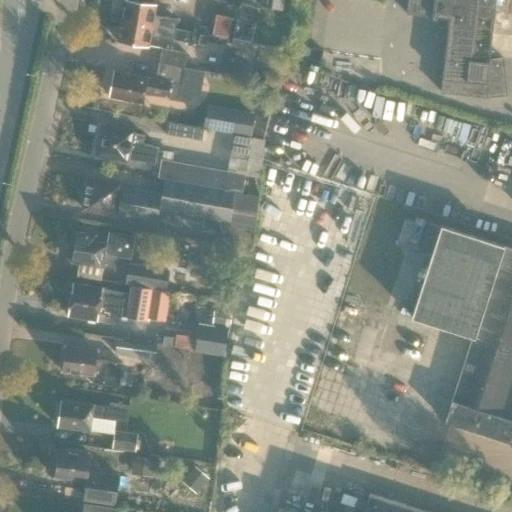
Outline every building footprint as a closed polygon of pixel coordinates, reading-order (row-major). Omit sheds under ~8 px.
[(175,30),(177,18),(154,14),(156,4),(131,0),(124,0),(122,21),(175,30)] [(260,0),(259,5),(282,10),(283,0),(260,0)] [(507,94),(504,57),(490,59),(496,0),(407,0),(407,13),(449,18),(441,91),(487,96),(507,94)] [(259,8),(239,3),(231,44),(251,48),(259,8)] [(207,35),(175,30),(122,21),(119,40),(149,45),(151,35),(206,43),(207,35)] [(184,69),(187,53),(163,48),(160,64),(184,69)] [(204,73),(184,69),(160,64),(157,79),(114,71),(112,81),(110,86),(111,91),(109,96),(143,103),(145,93),(198,103),(204,73)] [(204,127),(250,136),(254,113),(208,105),(204,127)] [(203,129),(168,122),(166,134),(201,140),(203,129)] [(128,157),(156,162),(159,146),(143,143),(144,134),(103,126),(102,130),(99,135),(100,139),(97,154),(127,160),(128,157)] [(245,174),(258,176),(265,140),(233,134),(227,170),(162,158),(158,177),(242,192),(245,174)] [(258,197),(235,193),(164,180),(162,194),(123,187),(119,203),(116,202),(119,185),(89,180),(88,183),(86,188),(87,193),(84,209),(113,214),(114,212),(118,213),(117,214),(157,221),(159,210),(165,209),(204,217),(201,230),(227,235),(226,246),(249,249),(253,226),(258,197)] [(504,245),(442,225),(413,316),(476,337),(455,402),(453,401),(447,422),(448,422),(448,421),(511,441),(511,248),(504,246),(504,245)] [(131,258),(135,236),(109,231),(107,244),(95,241),(96,235),(77,232),(72,262),(114,269),(117,255),(131,258)] [(168,270),(137,265),(132,268),(129,268),(127,281),(165,288),(168,270)] [(130,293),(103,288),(73,283),(73,287),(71,288),(70,294),(71,297),(68,315),(98,320),(99,310),(103,311),(103,312),(149,320),(149,318),(165,321),(170,292),(131,285),(130,293)] [(227,311),(214,310),(212,325),(225,327),(227,311)] [(199,324),(195,351),(224,356),(229,329),(199,324)] [(176,338),(165,336),(163,345),(175,346),(176,338)] [(156,345),(117,340),(115,352),(155,357),(156,345)] [(119,386),(122,361),(97,358),(98,349),(66,345),(63,370),(94,374),(94,378),(104,379),(103,384),(119,386)] [(110,408),(106,407),(62,401),(60,413),(58,417),(59,422),(58,426),(90,431),(92,417),(128,422),(130,405),(110,402),(110,408)] [(136,451),(138,433),(114,430),(112,448),(136,451)] [(115,505),(116,500),(119,476),(88,472),(91,456),(58,451),(57,463),(54,463),(53,473),(55,473),(55,476),(73,479),(72,483),(86,485),(83,500),(115,505)] [(132,474),(152,477),(155,458),(134,456),(132,474)] [(195,465),(182,481),(196,493),(209,477),(195,465)] [(433,511),(370,492),(363,511),(332,511),(323,509),(322,511),(293,511),(279,507),(277,511),(433,511)] [(117,511),(118,507),(85,503),(83,511),(65,511),(52,510),(51,511),(117,511)]
